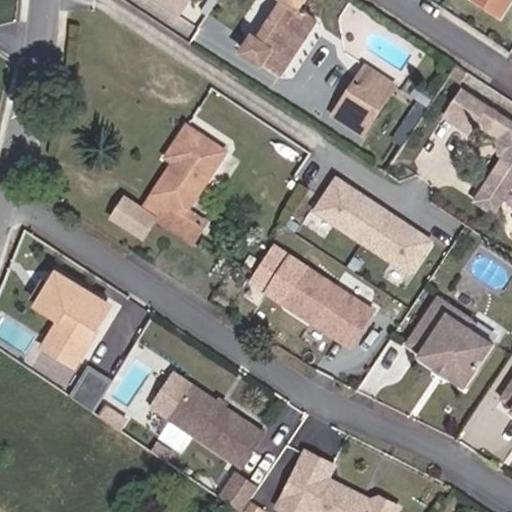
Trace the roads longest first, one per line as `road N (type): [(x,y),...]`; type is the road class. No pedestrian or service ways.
road 1 (residential): [(11,202),(321,401),(453,458),(511,497)]
road 2 (unknown): [(91,0),(403,192)]
road 3 (unclassified): [(46,0),(44,104),(11,202)]
road 4 (residential): [(393,0),(511,77)]
